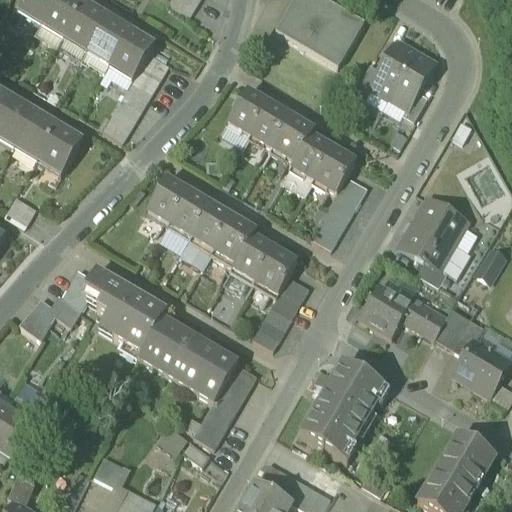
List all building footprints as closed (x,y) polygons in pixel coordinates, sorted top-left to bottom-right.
[(28,0),(19,16),(42,30),(60,0),(28,0)] [(84,13),(62,0),(60,0),(42,30),(65,44),(84,13)] [(193,0),(176,0),(176,2),(195,14),(201,5),(193,0)] [(298,0),(275,40),(337,76),(364,31),(310,0),(298,0)] [(189,23),(195,14),(176,2),(170,11),(189,23)] [(106,27),(84,13),(65,44),(88,58),(106,27)] [(16,21),(39,35),(42,30),(19,16),(16,21)] [(129,41),(106,27),(88,58),(110,72),(129,41)] [(39,35),(62,49),(65,44),(42,30),(39,35)] [(153,55),(129,41),(110,72),(134,86),(137,81),(142,72),(148,62),(153,55)] [(62,49),(85,62),(88,58),(65,44),(62,49)] [(382,102),(389,107),(415,62),(396,50),(380,79),(370,95),(372,96),(374,93),(380,97),(382,102)] [(85,62),(108,76),(110,72),(88,58),(85,62)] [(148,62),(142,72),(137,81),(134,86),(132,90),(131,90),(126,99),(120,109),(115,118),(109,128),(102,139),(114,147),(121,151),(128,140),(134,130),(140,120),(145,111),(151,102),(156,92),(162,83),(167,74),(148,62)] [(434,73),(415,62),(389,107),(406,117),(408,118),(417,102),(434,73)] [(134,86),(110,72),(108,76),(131,90),(132,90),(134,86)] [(356,96),(368,103),(372,96),(370,95),(380,79),(369,73),(356,96)] [(372,96),(382,102),(380,97),(374,93),(372,96)] [(227,132),(250,145),(269,113),(246,100),(227,132)] [(0,128),(12,109),(0,102),(0,128)] [(402,124),(413,130),(427,107),(417,102),(408,118),(406,117),(402,124)] [(29,119),(12,109),(0,128),(0,144),(16,154),(35,123),(29,119)] [(250,145),(272,158),(291,126),(269,113),(250,145)] [(58,136),(35,123),(16,154),(39,168),(58,136)] [(272,158),(294,170),(294,171),(310,144),(313,139),(291,126),(272,158)] [(81,150),(58,136),(39,168),(62,182),(81,150)] [(0,150),(13,158),(16,154),(0,144),(0,150)] [(291,176),(313,189),(332,157),(310,144),(294,171),(294,170),(291,176)] [(36,172),(39,168),(16,154),(13,158),(36,172)] [(355,170),(332,157),(313,189),(314,189),(336,202),(341,194),(347,184),(355,170)] [(39,168),(36,172),(60,186),(62,182),(39,168)] [(305,205),(314,189),(313,189),(291,176),(281,191),(305,205)] [(347,184),(341,194),(361,206),(367,196),(347,184)] [(146,219),(169,233),(188,200),(165,187),(146,219)] [(336,202),(334,205),(355,216),(361,206),(341,194),(336,202)] [(169,233),(191,245),(210,213),(188,200),(169,233)] [(334,205),(328,215),(349,227),(355,216),(334,205)] [(16,206),(10,216),(29,227),(35,217),(16,206)] [(424,270),(438,277),(438,276),(465,231),(428,209),(400,256),(424,270)] [(188,250),(211,263),(232,226),(210,213),(191,245),(188,250)] [(328,215),(322,225),(343,237),(349,227),(328,215)] [(23,237),(29,227),(10,216),(4,226),(23,237)] [(322,225),(316,236),(337,248),(343,237),(322,225)] [(211,263),(233,276),(251,244),(252,245),(255,239),(232,226),(211,263)] [(330,258),(337,248),(316,236),(310,246),(330,258)] [(233,276),(255,289),(274,257),(252,245),(251,244),(233,276)] [(211,263),(188,250),(179,266),(202,279),(211,263)] [(296,270),(274,257),(255,289),(277,302),(282,295),(288,284),(294,274),(296,270)] [(475,284),(490,293),(505,267),(490,258),(475,284)] [(416,283),(437,295),(446,281),(438,276),(438,277),(424,270),(416,283)] [(255,289),(233,276),(223,293),(245,306),(255,289)] [(78,278),(61,306),(80,320),(90,304),(83,300),(91,286),(78,278)] [(96,317),(106,323),(123,294),(95,278),(91,286),(83,300),(90,304),(100,310),(96,317)] [(288,284),(282,295),(303,307),(309,296),(288,284)] [(165,319),(123,294),(106,323),(101,332),(114,339),(112,344),(141,360),(161,326),(165,319)] [(358,326),(391,346),(400,329),(410,313),(378,294),(358,326)] [(277,302),(276,305),(297,317),(303,307),(282,295),(277,302)] [(57,304),(51,314),(58,319),(55,324),(70,336),(80,320),(61,306),(57,304)] [(276,305),(270,315),(291,327),(297,317),(276,305)] [(40,348),(55,324),(58,319),(51,314),(41,306),(18,332),(40,348)] [(407,333),(433,348),(434,347),(446,326),(447,325),(446,324),(421,310),(417,317),(407,333)] [(407,333),(417,317),(410,313),(400,329),(407,333)] [(270,315),(264,326),(285,338),(291,327),(270,315)] [(434,347),(451,358),(469,328),(451,316),(446,324),(447,325),(446,326),(434,347)] [(237,370),(161,326),(141,360),(136,368),(212,412),(213,412),(236,372),(237,370)] [(264,326),(258,336),(279,348),(285,338),(264,326)] [(482,335),(469,328),(451,358),(463,365),(472,349),(474,350),(482,335)] [(272,358),(279,348),(258,336),(252,346),(272,358)] [(452,383),(489,404),(509,370),(474,350),(472,349),(463,365),(452,383)] [(300,442),(342,467),(385,394),(343,370),(330,391),(320,385),(313,395),(324,402),(300,442)] [(193,444),(213,456),(256,383),(236,372),(213,412),(212,412),(193,444)] [(28,410),(43,419),(48,408),(35,400),(37,396),(25,388),(16,402),(28,410)] [(16,402),(7,418),(19,425),(28,410),(16,402)] [(28,410),(19,425),(36,436),(43,419),(28,410)] [(0,455),(19,425),(7,418),(0,413),(0,455)] [(19,425),(0,455),(0,458),(6,462),(22,471),(36,436),(19,425)] [(186,447),(167,433),(155,449),(175,463),(186,447)] [(417,511),(418,511),(464,511),(493,463),(458,442),(417,511)] [(183,460),(202,474),(209,464),(190,450),(183,460)] [(93,483),(114,493),(116,490),(124,474),(103,463),(93,483)] [(256,491),(293,511),(326,511),(330,506),(267,470),(256,491)] [(77,477),(66,500),(78,506),(90,483),(77,477)] [(380,503),(380,504),(387,491),(368,480),(361,492),(371,498),(380,503)] [(24,511),(33,493),(17,487),(8,510),(10,511),(24,511)] [(154,511),(156,509),(116,490),(114,493),(104,511),(154,511)] [(243,511),(290,511),(291,511),(255,491),(243,511)] [(75,511),(78,506),(66,500),(60,511),(75,511)]
